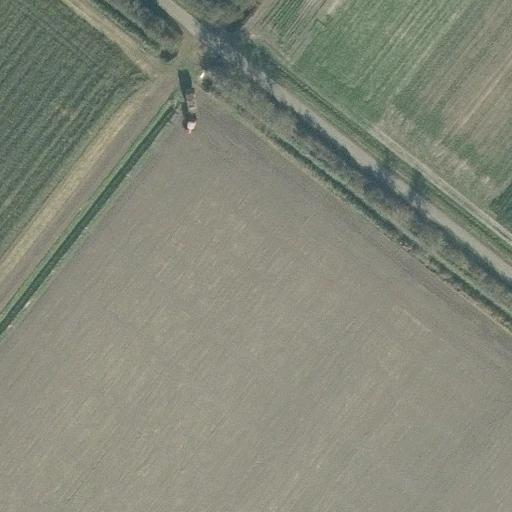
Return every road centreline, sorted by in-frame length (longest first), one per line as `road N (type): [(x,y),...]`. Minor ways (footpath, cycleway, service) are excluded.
road 1 (track): [(0,346),(193,101),(511,351)]
road 2 (unclassified): [(511,281),(151,0)]
road 3 (track): [(69,0),(193,101)]
